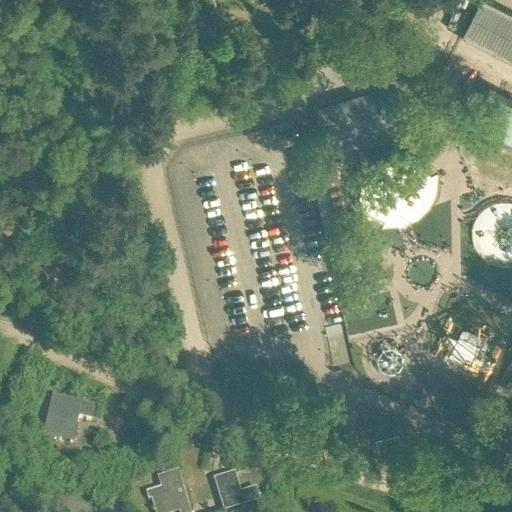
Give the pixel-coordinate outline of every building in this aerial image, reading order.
[(511,12),(487,0),(480,0),(462,36),(511,61),(511,12)] [(469,121),(511,143),(511,105),(484,91),(469,121)] [(394,97),(334,115),(339,135),(400,117),(394,97)] [(449,202),(437,176),(432,179),(414,142),(357,169),(388,232),(449,202)] [(511,175),(505,174),(509,158),(474,148),(466,176),(511,188),(511,183),(511,175)] [(355,235),(343,163),(330,165),(343,251),(364,248),(362,234),(355,235)] [(35,252),(27,259),(29,274),(61,276),(61,271),(60,265),(59,260),(61,259),(52,249),(44,256),(35,252)] [(357,271),(341,275),(349,311),(365,307),(357,271)] [(459,362),(438,367),(443,386),(464,381),(459,362)] [(463,386),(443,390),(447,410),(467,407),(463,386)] [(63,417),(91,424),(95,408),(51,399),(42,440),(58,444),(58,442),(73,445),(76,430),(61,427),(63,417)] [(503,488),(507,498),(511,496),(511,484),(500,489),(488,453),(477,457),(480,466),(462,472),(469,492),(486,486),(489,493),(503,488)] [(151,511),(188,511),(183,492),(178,475),(162,480),(165,490),(146,496),(148,504),(153,502),(154,508),(152,508),(152,509),(150,510),(151,511)] [(214,483),(223,511),(235,511),(259,505),(255,492),(240,497),(235,481),(237,480),(236,477),(234,478),(234,477),(214,483)]
